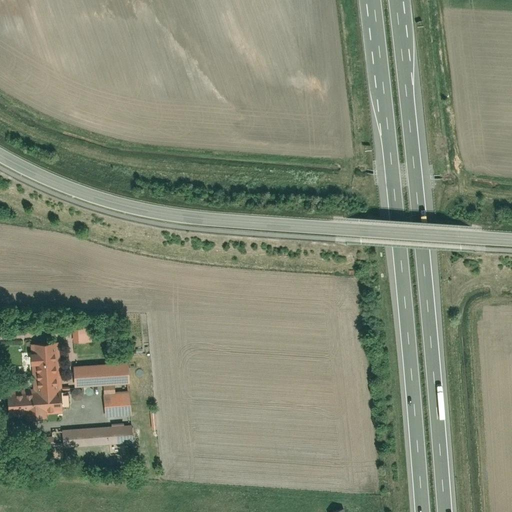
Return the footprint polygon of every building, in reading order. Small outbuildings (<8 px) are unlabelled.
[(90,339),(89,324),(71,325),(72,340),(90,339)] [(63,410),(59,340),(28,343),(32,387),(4,389),(5,414),(63,410)] [(127,359),(73,363),(74,384),(103,382),(112,382),(128,380),(127,359)] [(113,391),(112,382),(103,382),(104,392),(113,391)] [(113,391),(104,392),(105,415),(131,414),(130,390),(113,391)] [(133,441),(132,422),(67,426),(68,445),(133,441)]
